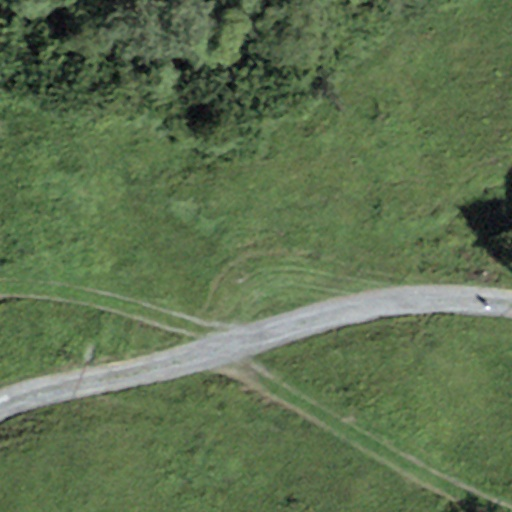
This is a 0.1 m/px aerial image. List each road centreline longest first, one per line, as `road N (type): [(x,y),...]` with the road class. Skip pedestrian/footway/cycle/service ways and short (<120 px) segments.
road 1 (track): [(231,355),(375,306),(511,310)]
road 2 (track): [(451,511),(231,355)]
road 3 (track): [(0,410),(31,393),(231,355)]
road 4 (track): [(231,355),(0,299)]
